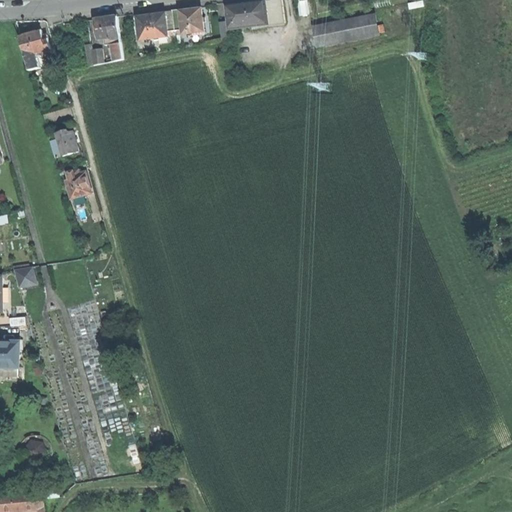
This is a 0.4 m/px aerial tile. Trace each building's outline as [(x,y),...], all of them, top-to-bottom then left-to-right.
[(234,30),(287,22),(284,0),(275,0),(255,3),(229,6),(232,21),(233,30),(234,30)] [(308,0),(298,0),(300,16),(310,15),(308,0)] [(469,0),(455,0),(459,14),(472,11),(469,0)] [(186,34),(206,31),(203,9),(192,11),(183,12),(183,13),(185,30),(186,34)] [(177,32),(185,30),(183,13),(175,14),(177,32)] [(170,36),(170,33),(167,15),(167,14),(154,16),(140,18),(143,40),(170,36)] [(170,33),(177,32),(175,14),(167,15),(170,33)] [(315,27),(319,48),(380,36),(376,15),(315,27)] [(107,18),(97,20),(100,40),(107,39),(115,37),(123,36),(119,16),(107,18)] [(235,38),(234,30),(233,30),(232,21),(221,23),(224,39),(235,38)] [(22,36),(27,56),(43,51),(52,49),(48,35),(44,36),(43,30),(31,33),(22,36)] [(124,43),(123,36),(115,37),(116,44),(124,43)] [(109,46),(116,44),(115,37),(107,39),(109,46)] [(127,59),(124,43),(116,44),(119,61),(127,59)] [(96,65),(106,63),(103,48),(93,50),(96,65)] [(47,66),(43,51),(27,56),(31,70),(47,66)] [(64,156),(81,151),(78,142),(75,131),(70,133),(59,136),(64,156)] [(68,180),(73,201),(93,195),(90,184),(88,174),(81,176),(80,170),(69,172),(71,179),(68,180)] [(16,270),(21,288),(38,283),(33,266),(16,270)] [(11,319),(12,326),(27,325),(26,318),(11,319)] [(21,342),(0,341),(0,375),(19,376),(20,367),(21,342)] [(49,456),(43,438),(26,443),(32,462),(49,456)]
